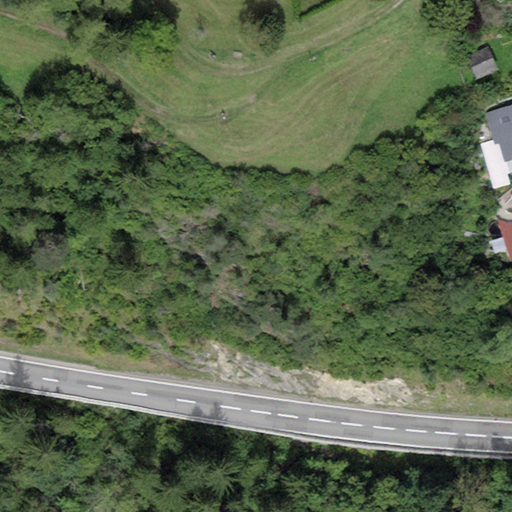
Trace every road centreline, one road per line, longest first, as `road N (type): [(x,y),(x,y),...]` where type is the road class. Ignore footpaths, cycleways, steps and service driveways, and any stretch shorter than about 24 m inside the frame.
road 1 (secondary): [(0,371),(326,422),(511,437)]
road 2 (track): [(150,0),(218,68),(258,68),(318,44)]
